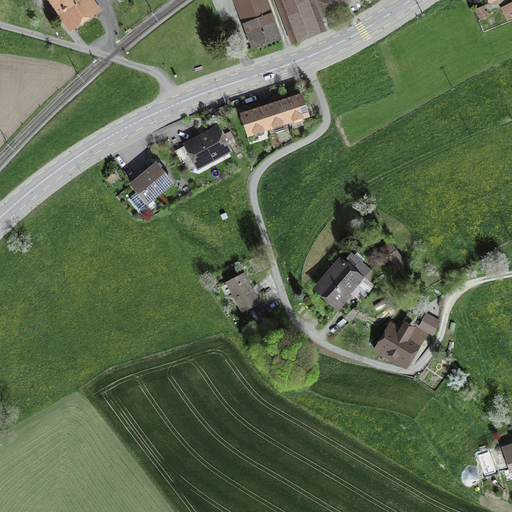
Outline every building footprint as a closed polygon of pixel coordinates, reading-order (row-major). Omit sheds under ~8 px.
[(56,0),(73,24),(93,10),(85,0),(56,0)] [(233,0),(234,2),(238,0),(239,0),(256,45),(276,38),(261,0),(233,0)] [(280,0),(296,39),(309,35),(321,30),(317,20),(320,19),(323,18),(322,17),(324,16),(323,16),(329,14),(329,13),(335,11),(335,10),(341,8),(340,7),(347,5),(344,0),(315,0),(319,8),(316,9),(313,1),(310,2),(309,0),(280,0)] [(511,4),(502,10),(508,21),(511,18),(511,4)] [(482,7),(476,10),(481,20),(489,15),(487,11),(485,12),(482,7)] [(281,102),(288,122),(308,115),(302,95),(281,102)] [(288,122),(281,102),(262,108),(268,128),(288,122)] [(248,134),(268,128),(262,108),(242,115),(248,134)] [(186,145),(196,163),(208,157),(210,161),(229,151),(217,129),(186,145)] [(131,199),(138,209),(172,182),(157,164),(131,184),(139,193),(131,199)] [(400,259),(394,264),(398,269),(404,264),(400,259)] [(320,288),(337,303),(349,289),(359,277),(342,263),(320,288)] [(229,282),(242,309),(257,302),(243,275),(229,282)] [(372,288),(359,277),(349,289),(361,300),(372,288)] [(269,312),(266,305),(254,310),(257,318),(269,312)] [(355,308),(345,317),(350,321),(359,313),(355,308)] [(440,324),(428,317),(421,327),(433,335),(440,324)] [(388,327),(375,349),(401,365),(403,361),(405,362),(416,344),(420,337),(423,339),(427,333),(414,325),(411,330),(404,326),(403,328),(394,323),(391,328),(388,327)] [(511,468),(511,444),(503,447),(510,469),(511,468)]
